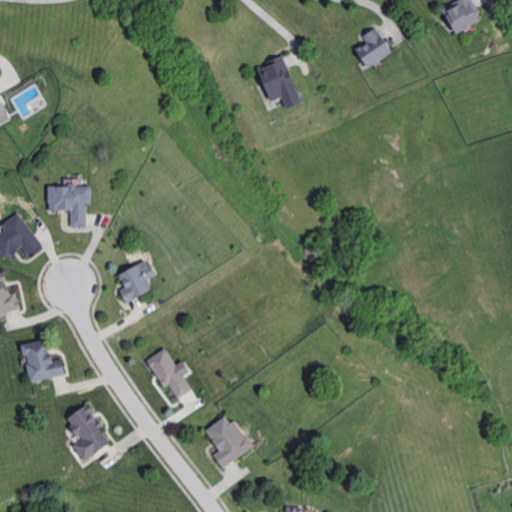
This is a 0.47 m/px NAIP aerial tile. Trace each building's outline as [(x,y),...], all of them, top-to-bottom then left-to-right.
[(461,0),(444,10),(459,35),(485,19),(473,0),(461,0)] [(365,37),(369,44),(358,51),(369,69),(394,53),(377,28),(365,37)] [(272,103),(285,99),(288,109),(302,105),(288,58),(261,66),(272,103)] [(0,126),(12,120),(0,95),(0,126)] [(72,226),(88,226),(88,200),(94,200),(93,184),(50,185),(51,209),(72,209),(72,226)] [(3,224),(6,228),(0,232),(0,249),(7,259),(23,246),(29,254),(43,245),(20,212),(3,224)] [(122,288),(128,301),(154,289),(149,279),(157,275),(150,259),(120,273),(126,286),(122,288)] [(0,271),(0,317),(9,316),(8,311),(22,308),(19,292),(9,293),(6,271),(0,271)] [(32,380),(67,374),(64,358),(52,360),(48,339),(23,343),(25,354),(28,354),(32,380)] [(149,359),(166,387),(171,384),(180,398),(194,389),(185,374),(192,370),(186,359),(177,364),(168,348),(149,359)] [(113,443),(90,403),(68,416),(82,440),(75,443),(85,460),(113,443)] [(207,430),(222,450),(215,454),(225,467),(254,446),(231,413),(207,430)]
